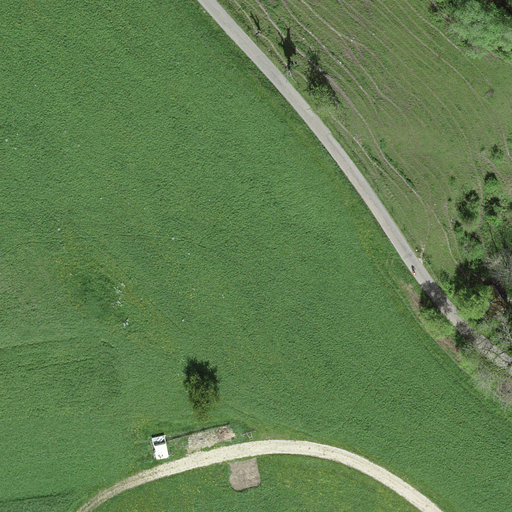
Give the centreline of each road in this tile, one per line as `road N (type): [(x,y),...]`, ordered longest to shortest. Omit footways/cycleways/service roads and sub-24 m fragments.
road 1 (unclassified): [(206,0),(337,151),(434,293),(511,366)]
road 2 (track): [(80,511),(126,483),(218,454),(292,446),(348,457),(431,511)]
